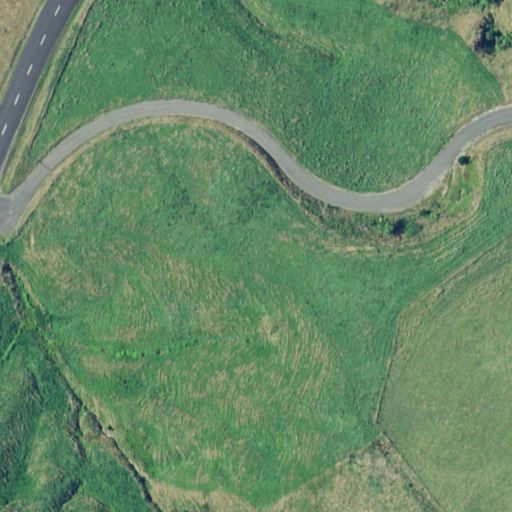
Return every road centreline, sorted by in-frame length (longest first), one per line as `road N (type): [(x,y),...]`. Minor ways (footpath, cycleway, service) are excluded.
road 1 (track): [(511,104),(493,102),(459,123),(441,187),(389,213),(313,196),(274,151),(210,109),(113,107),(0,205)]
road 2 (tertiary): [(0,137),(63,0)]
